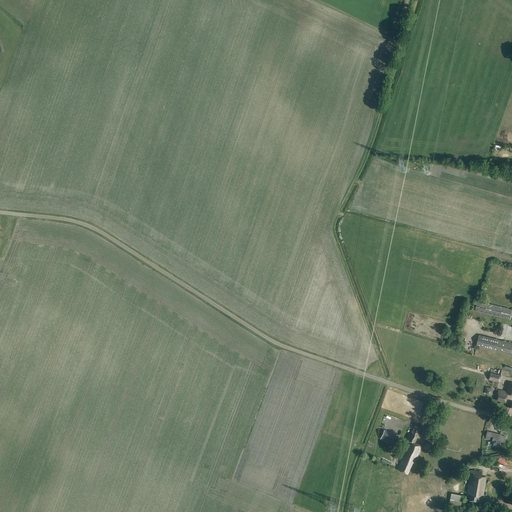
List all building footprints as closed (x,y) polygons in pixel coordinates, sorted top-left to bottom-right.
[(510,320),(511,313),(511,309),(474,300),(472,311),(510,320)] [(511,355),(511,343),(480,335),(477,347),(511,355)] [(500,383),(501,376),(491,373),(489,380),(500,383)] [(511,394),(511,382),(509,382),(506,391),(499,390),(497,400),(506,402),(508,394),(511,394)] [(418,443),(417,445),(414,443),(421,428),(415,425),(412,433),(411,433),(409,436),(408,435),(406,441),(409,443),(401,459),(402,459),(398,470),(407,474),(412,463),(414,464),(423,445),(418,443)] [(504,444),(506,437),(500,436),(500,435),(487,432),(486,439),(492,441),(494,442),(493,447),(499,448),(500,443),(504,444)] [(430,451),(432,443),(426,441),(423,448),(430,451)] [(483,498),(486,477),(482,476),(482,472),(471,471),(467,495),(469,496),(468,500),(479,502),(479,498),(483,498)] [(452,481),(461,477),(459,472),(450,476),(452,481)] [(463,503),(465,495),(454,492),(452,501),(463,503)]
